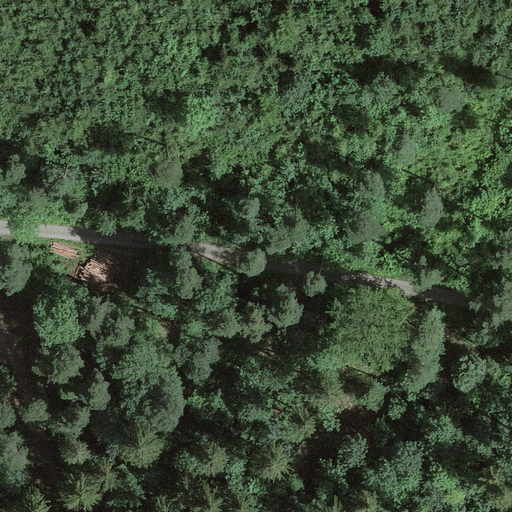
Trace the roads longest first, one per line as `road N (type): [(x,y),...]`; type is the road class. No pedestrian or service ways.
road 1 (residential): [(511,309),(165,245),(0,226)]
road 2 (track): [(0,331),(75,511)]
